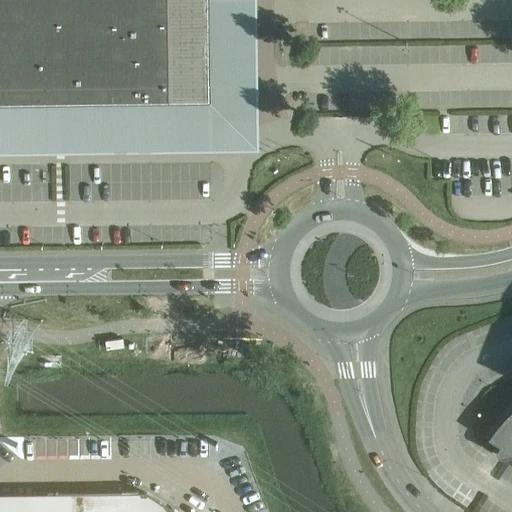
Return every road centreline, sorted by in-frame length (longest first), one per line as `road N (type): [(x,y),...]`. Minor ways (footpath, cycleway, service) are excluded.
road 1 (tertiary): [(0,291),(242,287),(280,299)]
road 2 (tertiary): [(279,251),(222,261),(0,264)]
road 3 (tertiary): [(399,254),(376,223),(346,211),(305,220),(279,251)]
road 4 (tertiary): [(362,398),(419,511)]
